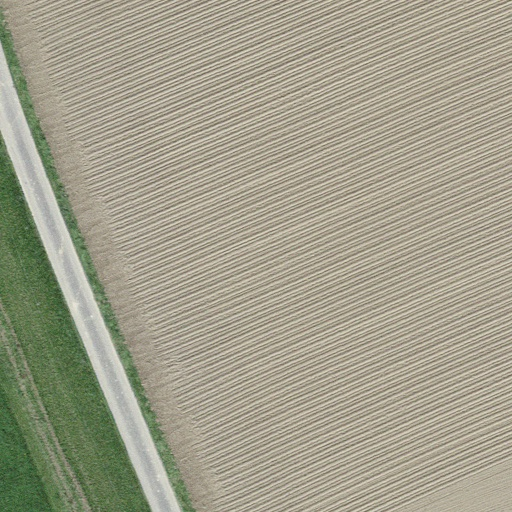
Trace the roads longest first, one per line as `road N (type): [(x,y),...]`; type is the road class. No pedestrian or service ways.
road 1 (residential): [(0,84),(169,511)]
road 2 (track): [(0,311),(83,511)]
